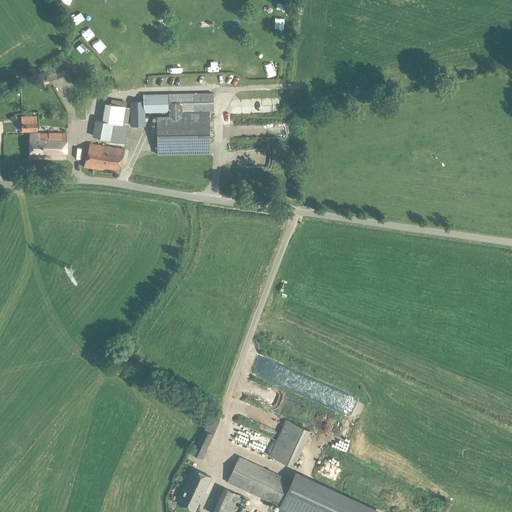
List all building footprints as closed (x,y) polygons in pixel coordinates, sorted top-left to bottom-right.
[(72,24),(81,19),(77,11),(68,17),(72,24)] [(84,42),(93,36),(86,27),(77,34),(84,42)] [(98,42),(89,48),(94,55),(103,48),(98,42)] [(253,74),(253,62),(241,62),(241,74),(253,74)] [(267,77),(277,73),(272,62),(263,66),(267,77)] [(147,115),(214,113),(214,94),(146,95),(147,115)] [(132,126),(146,125),(145,102),(131,102),(132,126)] [(124,110),(107,107),(104,125),(97,123),(94,139),(124,145),(127,129),(122,128),(124,110)] [(211,156),(210,120),(210,114),(170,115),(169,117),(157,117),(158,157),(211,156)] [(23,132),(37,131),(36,117),(22,118),(23,132)] [(66,160),(66,135),(31,134),(31,159),(66,160)] [(120,174),(125,150),(89,144),(84,168),(120,174)] [(195,348),(199,338),(176,329),(172,339),(195,348)] [(275,393),(271,404),(290,411),(294,400),(275,393)] [(244,407),(241,416),(267,425),(270,416),(244,407)] [(214,431),(218,422),(210,419),(206,428),(214,431)] [(293,467),(309,431),(285,420),(269,455),(293,467)] [(251,442),(256,431),(237,422),(232,434),(251,442)] [(202,458),(213,435),(204,430),(192,454),(202,458)] [(355,511),(291,481),(240,459),(230,481),(281,504),(279,507),(288,511),(355,511)] [(195,511),(211,478),(194,470),(177,503),(195,511)] [(234,511),(243,492),(227,485),(214,511),(234,511)] [(243,506),(256,511),(258,511),(260,507),(246,501),(243,506)]
